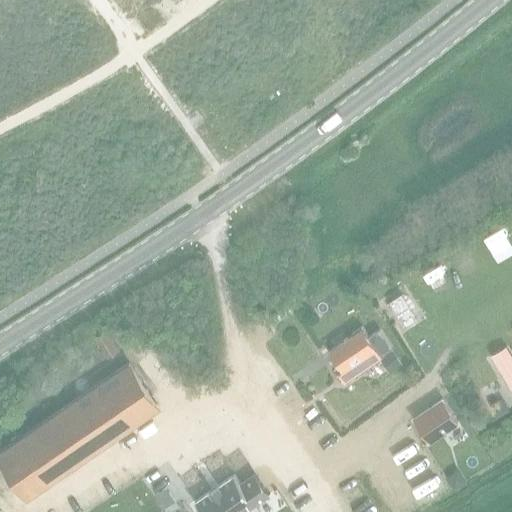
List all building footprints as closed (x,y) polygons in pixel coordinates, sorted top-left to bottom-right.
[(401,300),(391,307),(405,327),(415,320),(401,300)] [(343,381),(381,355),(361,326),(328,349),(339,365),(334,368),(343,381)] [(107,356),(119,348),(105,328),(93,336),(107,356)] [(0,457),(26,496),(158,406),(128,361),(0,448),(0,457)] [(442,397),(413,417),(428,439),(457,420),(442,397)] [(190,488),(241,453),(220,423),(181,449),(176,442),(164,450),(190,488)] [(239,468),(195,498),(204,511),(234,511),(272,486),(259,467),(245,476),(239,468)] [(174,500),(164,487),(154,494),(164,507),(174,500)]
